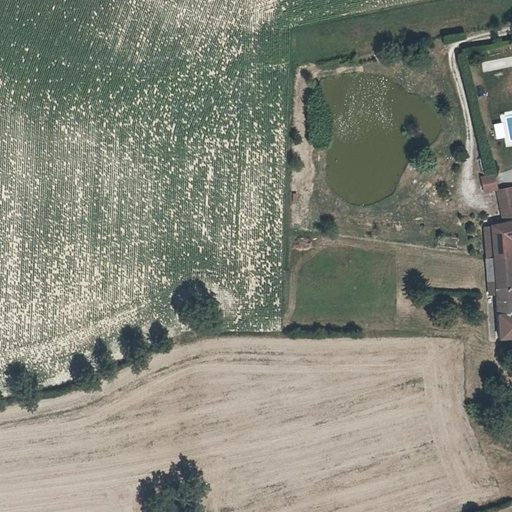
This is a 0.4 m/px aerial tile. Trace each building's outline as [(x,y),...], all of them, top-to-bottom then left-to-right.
[(482,70),(511,67),(511,57),(481,61),(482,70)] [(505,147),(511,145),(511,110),(499,113),(501,122),(493,123),(495,139),(504,137),(505,147)] [(496,193),(501,209),(511,206),(511,192),(511,189),(496,193)] [(502,221),(503,224),(511,222),(511,206),(501,209),(502,221)] [(493,259),(511,257),(510,241),(511,240),(511,222),(503,224),(497,225),(490,227),(493,259)] [(493,259),(490,227),(483,228),(486,260),(493,259)] [(497,300),(497,301),(511,300),(511,268),(511,260),(511,257),(493,259),(486,260),(487,300),(497,300)] [(511,314),(511,300),(497,301),(498,316),(511,314)] [(511,340),(511,314),(498,316),(498,341),(511,340)]
